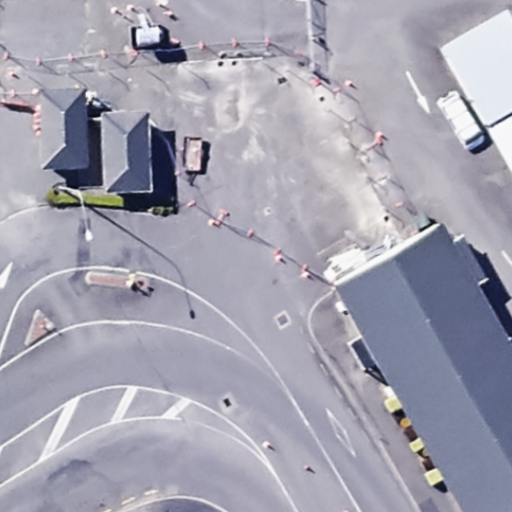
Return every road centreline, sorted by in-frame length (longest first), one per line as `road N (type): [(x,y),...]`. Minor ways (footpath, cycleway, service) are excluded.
road 1 (unclassified): [(0,272),(44,241),(75,236),(174,247),(213,268),(247,297),(384,511)]
road 2 (unclassified): [(0,409),(68,368),(104,360),(186,368),(245,402),(278,437),(325,511)]
road 3 (unclassified): [(258,511),(211,472),(138,459),(99,469),(24,511)]
